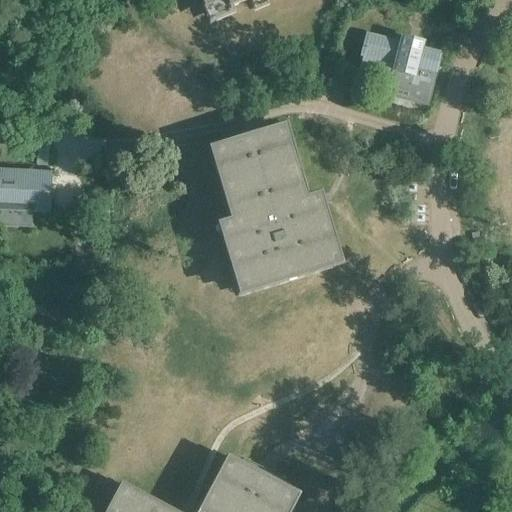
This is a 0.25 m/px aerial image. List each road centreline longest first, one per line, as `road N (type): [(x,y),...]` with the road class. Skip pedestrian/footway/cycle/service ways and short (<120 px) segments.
road 1 (residential): [(439,253),(387,285),(368,319),(350,418),(336,437),(277,454),(264,476)]
road 2 (residential): [(443,139),(315,111),(254,121)]
road 3 (residential): [(511,398),(493,385),(439,253)]
road 4 (residential): [(443,139),(464,62),(511,3)]
